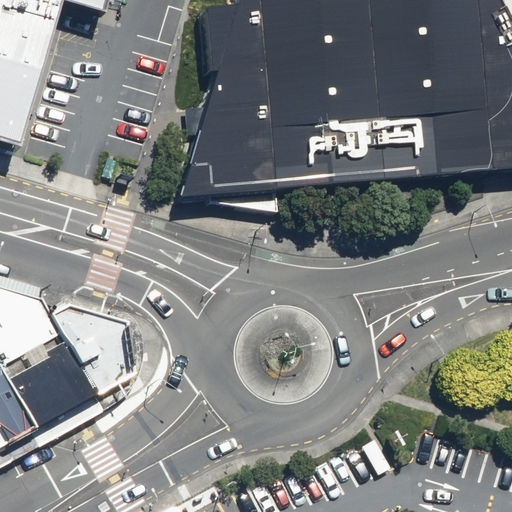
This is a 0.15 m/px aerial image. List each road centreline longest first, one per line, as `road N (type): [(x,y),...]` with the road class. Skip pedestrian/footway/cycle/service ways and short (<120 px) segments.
road 1 (secondary): [(0,222),(131,264),(226,310)]
road 2 (secondary): [(50,511),(231,408)]
road 3 (secondary): [(346,321),(354,366),(335,407),(295,428),(250,422),(231,408)]
road 4 (secondary): [(346,321),(511,262)]
road 5 (secondary): [(226,310),(244,295),(289,284),(312,290),(346,321)]
